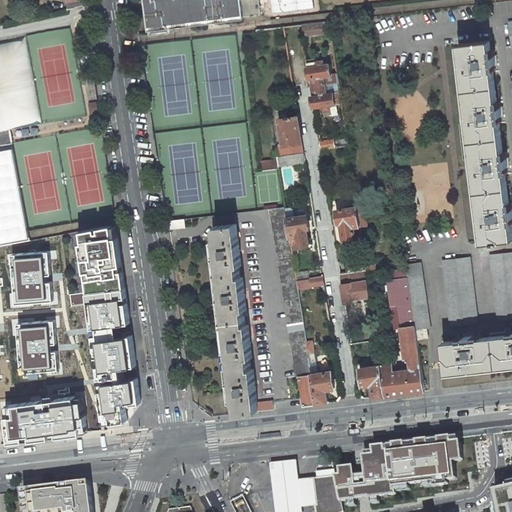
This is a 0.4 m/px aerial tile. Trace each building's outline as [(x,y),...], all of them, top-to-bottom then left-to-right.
[(69,9),(84,6),(83,0),(67,0),(68,2),(69,9)] [(169,31),(168,26),(174,26),(173,15),(167,16),(165,4),(171,3),(170,0),(146,0),(151,33),(169,31)] [(174,26),(193,23),(189,0),(170,0),(171,3),(173,15),(174,26)] [(262,14),(259,0),(189,0),(193,23),(262,14)] [(271,0),(273,12),(315,7),(313,0),(271,0)] [(322,33),(331,32),(329,21),(320,22),(322,33)] [(320,22),(302,25),(304,35),(322,33),(320,22)] [(490,40),(459,44),(483,243),(511,239),(511,229),(511,224),(511,202),(509,203),(505,173),(508,173),(508,166),(511,165),(510,157),(507,157),(506,152),(503,152),(499,123),(502,122),(501,115),(505,115),(504,106),(500,106),(500,101),(497,101),(493,71),(496,71),(495,64),(498,63),(497,55),(494,55),(494,50),(491,50),(490,40)] [(312,78),(314,87),(339,83),(337,73),(333,74),(331,63),(324,64),(324,60),(318,61),(318,59),(308,61),(309,67),(308,68),(309,77),(310,78),(312,78)] [(339,83),(314,87),(315,96),(313,96),(312,97),(314,106),(315,107),(324,106),(325,110),(331,109),(331,105),(342,103),(339,83)] [(304,153),(299,116),(280,119),(283,144),(280,145),(282,156),(304,153)] [(0,145),(12,144),(10,129),(0,130),(0,145)] [(334,139),(320,141),(322,149),(336,147),(334,139)] [(304,153),(282,156),(277,157),(278,159),(279,167),(306,163),(304,153)] [(279,169),(279,167),(278,159),(263,161),(264,171),(279,169)] [(360,225),(368,224),(365,206),(358,207),(360,225)] [(270,209),(296,376),(299,376),(311,374),(308,353),(307,342),(299,289),(297,280),(291,244),(286,212),(285,207),(270,209)] [(360,225),(358,207),(338,210),(340,223),(342,223),(344,239),(356,237),(356,235),(361,234),(360,225)] [(308,228),(310,228),(308,215),(294,217),(293,211),(286,212),(291,244),(298,243),(298,246),(310,245),(308,228)] [(171,220),(172,229),(186,227),(185,219),(171,220)] [(125,277),(124,273),(120,274),(120,268),(123,268),(116,222),(110,221),(81,227),(84,243),(81,243),(83,262),(84,269),(86,283),(87,290),(87,293),(90,293),(108,290),(122,289),(121,278),(125,277)] [(242,266),(237,224),(216,226),(217,238),(216,238),(235,402),(236,402),(237,413),(259,411),(254,369),(251,369),(250,358),(252,358),(248,325),(246,325),(244,310),(247,310),(243,277),(241,277),(239,266),(242,266)] [(11,249),(15,300),(52,297),(48,247),(11,249)] [(511,318),(511,252),(491,255),(498,320),(511,318)] [(478,322),(471,257),(443,260),(451,325),(478,322)] [(367,269),(366,264),(366,262),(348,264),(350,272),(367,269)] [(408,277),(413,305),(416,330),(427,328),(431,328),(421,262),(407,264),(408,268),(407,268),(408,277)] [(379,272),(377,263),(366,264),(367,269),(368,274),(379,272)] [(408,277),(407,268),(387,271),(388,279),(408,277)] [(341,274),(342,282),(368,277),(368,274),(367,269),(350,272),(341,274)] [(299,289),(301,289),(325,284),(324,276),(297,280),(299,289)] [(413,305),(408,277),(388,279),(392,308),(413,305)] [(94,324),(127,320),(122,289),(90,293),(94,324)] [(416,330),(413,305),(392,308),(395,328),(401,327),(406,362),(412,361),(413,369),(407,370),(410,393),(426,391),(418,339),(416,330)] [(18,321),(22,369),(57,366),(54,319),(18,321)] [(427,328),(416,330),(418,339),(428,337),(427,328)] [(444,342),(447,373),(511,365),(511,331),(509,332),(510,335),(480,338),(480,335),(472,336),(472,333),(463,334),(464,337),(458,338),(459,341),(444,342)] [(94,336),(98,368),(135,363),(132,332),(94,336)] [(311,374),(317,373),(314,352),(308,353),(311,374)] [(376,355),(378,365),(361,368),(364,386),(372,385),(374,397),(386,396),(381,365),(380,355),(376,355)] [(394,372),(393,364),(381,365),(386,396),(402,394),(399,371),(394,372)] [(311,374),(316,404),(329,402),(327,389),(335,388),(332,370),(317,373),(311,374)] [(402,394),(410,393),(407,370),(399,371),(402,394)] [(135,373),(103,377),(103,384),(97,384),(101,414),(109,412),(110,419),(128,417),(125,402),(141,399),(135,373)] [(316,404),(311,374),(299,376),(304,406),(316,404)] [(4,412),(9,439),(89,427),(84,396),(77,392),(53,395),(54,404),(38,406),(38,400),(19,402),(18,398),(12,398),(12,410),(4,412)] [(368,453),(366,453),(368,472),(358,473),(357,464),(342,466),(343,473),(338,473),(339,477),(336,477),(342,501),(349,500),(349,507),(359,506),(358,499),(361,499),(361,497),(374,497),(374,501),(382,501),(382,496),(399,495),(399,489),(413,488),(413,483),(420,482),(420,478),(432,478),(432,484),(452,483),(452,478),(461,477),(460,473),(457,473),(456,461),(466,459),(465,438),(463,439),(462,434),(455,435),(455,434),(442,435),(442,436),(433,438),(433,437),(420,438),(420,439),(409,441),(409,439),(396,441),(396,442),(388,444),(388,442),(375,444),(376,449),(368,450),(368,453)] [(299,466),(298,460),(271,463),(271,469),(276,511),(303,511),(303,508),(317,506),(314,480),(314,478),(300,480),(299,466)] [(317,479),(314,480),(317,506),(317,511),(342,511),(344,511),(342,501),(336,477),(332,478),(331,469),(317,470),(317,479)] [(40,488),(24,490),(26,511),(95,511),(91,482),(78,484),(40,488)] [(511,511),(511,484),(499,487),(503,511),(511,511)]
